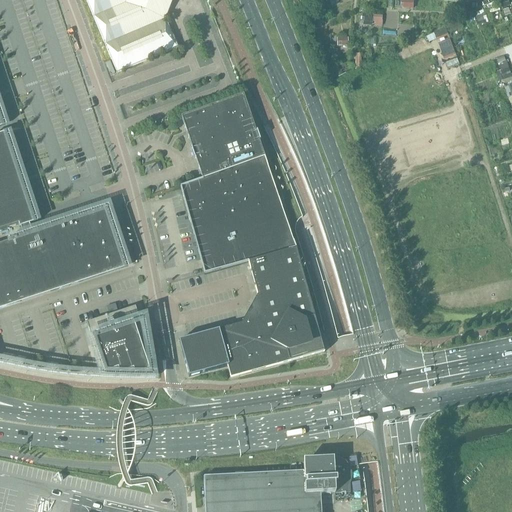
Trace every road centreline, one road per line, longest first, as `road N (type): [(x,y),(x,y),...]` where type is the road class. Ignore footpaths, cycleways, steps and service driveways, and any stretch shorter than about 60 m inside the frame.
road 1 (primary): [(246,0),(347,268),(372,384)]
road 2 (primary): [(394,379),(337,169),(271,0)]
road 3 (primary): [(0,431),(95,445),(178,445),(376,412)]
road 4 (unclassified): [(154,292),(113,128),(68,0)]
road 5 (unclassified): [(0,451),(166,473),(179,488),(181,511)]
road 6 (primary): [(218,411),(143,418),(29,412)]
road 7 (primary): [(372,384),(218,411)]
road 8 (primary): [(511,356),(394,379)]
